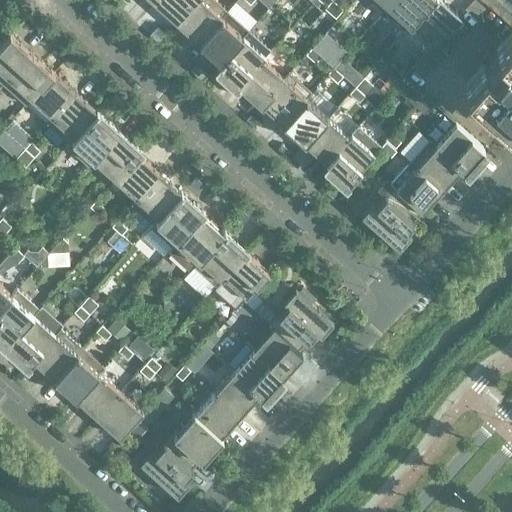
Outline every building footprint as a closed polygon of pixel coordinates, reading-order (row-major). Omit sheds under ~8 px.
[(156,0),(155,2),(176,22),(196,0),(156,0)] [(196,0),(176,22),(198,41),(227,9),(216,0),(196,0)] [(233,0),(228,9),(251,24),(258,13),(236,0),(233,0)] [(392,0),(371,0),(383,10),(392,0)] [(410,24),(431,0),(392,0),(383,10),(405,30),(410,24)] [(458,15),(442,0),(431,0),(410,24),(433,44),(458,15)] [(227,9),(198,41),(219,60),(216,63),(217,64),(243,35),(222,16),(228,10),(227,9)] [(323,29),(313,47),(337,61),(347,43),(323,29)] [(464,82),(511,125),(511,30),(497,47),(504,54),(501,58),(490,70),(482,63),(464,82)] [(0,87),(3,84),(32,52),(9,32),(0,42),(0,87)] [(243,35),(217,64),(239,83),(265,54),(243,35)] [(321,55),(312,47),(306,53),(315,62),(321,55)] [(32,52),(3,84),(25,103),(54,71),(32,52)] [(265,54),(239,83),(261,103),(289,71),(288,70),(283,76),(263,58),(265,55),(265,54)] [(343,75),(333,66),(327,73),(337,81),(343,75)] [(429,111),(437,100),(413,82),(419,75),(409,67),(395,85),(429,111)] [(54,71),(25,103),(26,104),(31,98),(51,116),(46,122),(47,123),(75,91),(54,71)] [(289,71),(261,103),(282,122),(311,90),(289,71)] [(373,84),(364,76),(355,85),(365,94),(373,84)] [(359,101),(365,94),(355,85),(349,92),(359,101)] [(311,90),(282,122),(304,142),(327,116),(307,97),(312,91),(311,90)] [(75,91),(47,123),(68,141),(65,144),(66,145),(97,110),(75,91)] [(97,110),(66,145),(88,164),(119,130),(97,110)] [(327,116),(304,142),(326,161),(352,132),(351,132),(348,135),(327,116)] [(430,137),(429,138),(464,169),(484,147),(455,121),(436,142),(430,137)] [(119,130),(88,164),(88,165),(94,159),(115,178),(140,149),(119,130)] [(401,140),(391,131),(386,138),(395,147),(401,140)] [(352,132),(326,161),(348,181),(374,152),(352,132)] [(464,169),(429,138),(410,160),(442,188),(460,167),(463,170),(464,169)] [(30,141),(25,147),(34,156),(40,149),(30,141)] [(25,165),(34,156),(25,147),(16,157),(25,165)] [(141,150),(140,149),(115,178),(135,197),(130,203),(131,204),(160,172),(139,153),(141,150)] [(442,188),(410,160),(390,182),(422,210),(442,188)] [(181,191),(160,172),(131,204),(152,222),(149,225),(150,226),(181,191)] [(393,243),(422,210),(390,182),(386,178),(376,188),(384,195),(360,221),(373,233),(377,229),(393,243)] [(181,191),(150,226),(172,245),(203,211),(181,191)] [(105,208),(96,199),(90,206),(99,214),(105,208)] [(203,211),(172,245),(173,246),(179,239),(198,256),(197,258),(198,259),(193,264),(194,265),(225,230),(223,228),(222,230),(204,214),(205,212),(203,211)] [(11,225),(2,216),(0,218),(0,232),(3,235),(11,225)] [(127,227),(117,219),(112,225),(121,234),(127,227)] [(225,230),(194,265),(215,284),(247,250),(225,230)] [(24,254),(15,245),(9,252),(18,261),(24,254)] [(69,261),(68,248),(48,249),(49,262),(69,261)] [(247,250),(215,284),(216,285),(219,282),(240,301),(269,270),(247,250)] [(0,282),(0,305),(12,293),(0,282)] [(275,322),(272,325),(300,350),(301,349),(298,346),(328,316),(312,302),(316,297),(302,285),(272,319),(275,322)] [(0,334),(7,341),(33,313),(38,307),(17,287),(12,293),(0,305),(0,334)] [(89,294),(80,304),(89,313),(98,303),(89,294)] [(83,319),(89,313),(80,304),(74,311),(83,319)] [(33,313),(7,341),(29,361),(60,326),(60,325),(54,331),(33,313)] [(106,325),(121,332),(126,322),(111,315),(106,325)] [(111,332),(102,323),(96,330),(105,339),(111,332)] [(272,325),(253,347),(281,372),(300,350),(272,325)] [(60,326),(29,361),(30,362),(33,359),(54,377),(82,345),(60,326)] [(133,352),(123,343),(117,350),(127,358),(133,352)] [(82,345),(54,377),(75,397),(104,365),(82,345)] [(253,347),(233,368),(262,395),(281,372),(253,347)] [(151,356),(145,363),(155,371),(161,364),(151,356)] [(149,378),(155,371),(145,363),(139,369),(149,378)] [(190,369),(184,363),(175,373),(182,379),(190,369)] [(104,365),(75,397),(97,416),(120,391),(99,372),(105,366),(104,365)] [(233,368),(214,390),(240,414),(259,393),(262,395),(233,368)] [(214,390),(194,412),(221,435),(240,414),(214,390)] [(120,391),(97,416),(119,436),(143,411),(120,391)] [(173,430),(172,431),(201,457),(221,435),(194,412),(177,432),(175,430),(174,431),(173,430)] [(172,490),(201,457),(172,431),(139,468),(152,480),(156,476),(172,490)]
